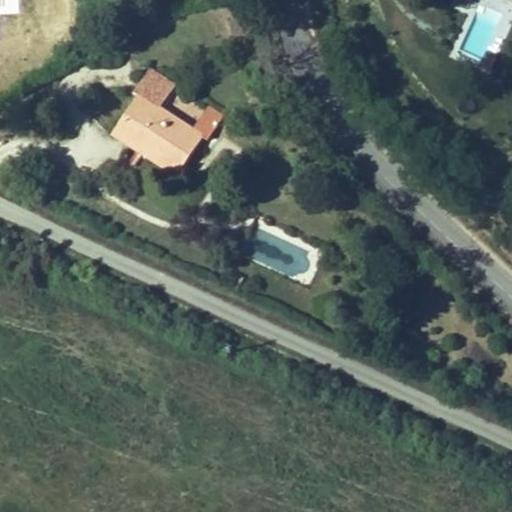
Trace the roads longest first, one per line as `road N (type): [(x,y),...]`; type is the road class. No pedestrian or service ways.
road 1 (residential): [(0,204),(511,441)]
road 2 (tertiary): [(511,296),(338,125),(299,53),(287,0)]
